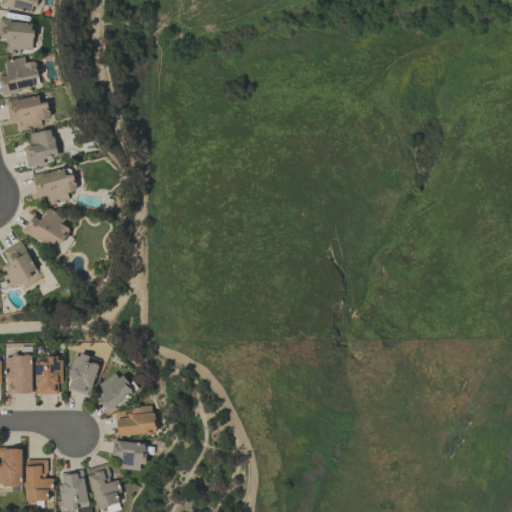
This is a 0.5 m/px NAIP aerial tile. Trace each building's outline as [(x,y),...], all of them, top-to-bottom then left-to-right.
[(0,0),(0,4),(34,13),(36,0),(0,0)] [(0,76),(0,85),(2,95),(34,88),(32,79),(39,78),(36,61),(25,63),(24,57),(4,61),(6,75),(0,76)] [(42,127),(41,120),(50,118),(47,102),(40,104),(39,95),(6,101),(10,121),(19,119),(21,131),(42,127)] [(27,167),(45,165),(44,159),(57,156),(53,130),(29,133),(31,146),(24,147),(27,167)] [(64,251),(73,229),(60,224),(64,215),(46,208),(41,220),(30,215),(23,234),(64,251)] [(2,250),(8,262),(2,265),(6,273),(2,275),(9,288),(38,272),(21,241),(2,250)] [(68,377),(70,378),(67,390),(90,395),(97,364),(89,362),(90,357),(73,353),(68,377)] [(5,393),(31,394),(32,356),(5,356),(5,393)] [(36,395),(58,394),(58,383),(62,383),(62,357),(46,358),(47,362),(34,362),(36,395)] [(98,400),(107,413),(133,393),(116,371),(97,386),(104,395),(98,400)] [(116,435),(154,434),(153,406),(130,406),(130,412),(116,413),(116,435)] [(144,443),(112,441),(111,458),(118,458),(118,469),(143,470),(144,443)] [(0,485),(22,486),(23,448),(0,448),(0,485)] [(25,460),(26,501),(49,501),(48,493),(52,492),(52,478),(47,479),(46,459),(25,460)] [(86,470),(97,509),(121,502),(115,480),(111,482),(106,464),(86,470)] [(61,510),(88,506),(84,471),(60,474),(62,484),(58,485),(61,510)]
